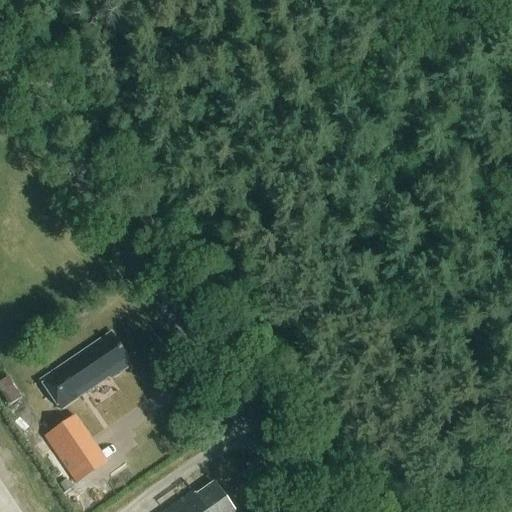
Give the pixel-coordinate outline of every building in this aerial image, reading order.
[(63,413),(110,381),(111,383),(128,372),(123,365),(129,362),(112,337),(43,384),(63,413)] [(0,379),(0,392),(5,404),(20,398),(10,375),(0,379)] [(75,485),(101,467),(78,433),(52,451),(75,485)] [(64,482),(58,487),(63,494),(70,489),(64,482)] [(165,511),(231,511),(212,485),(194,497),(191,493),(165,511)]
